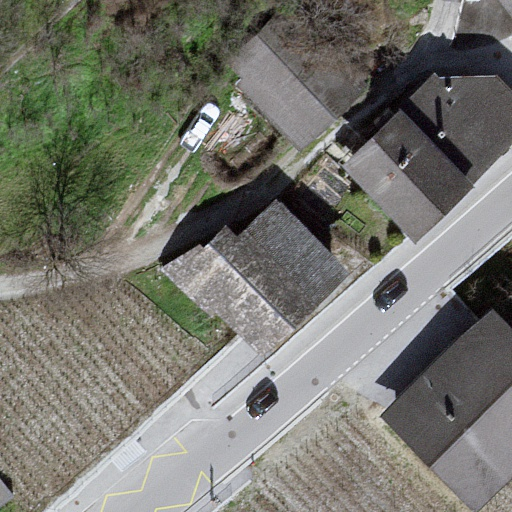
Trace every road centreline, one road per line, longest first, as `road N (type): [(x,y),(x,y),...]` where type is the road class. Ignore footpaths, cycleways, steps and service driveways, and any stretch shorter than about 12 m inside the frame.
road 1 (track): [(0,287),(211,210),(429,49),(500,56),(511,69)]
road 2 (tertiary): [(154,511),(511,195)]
